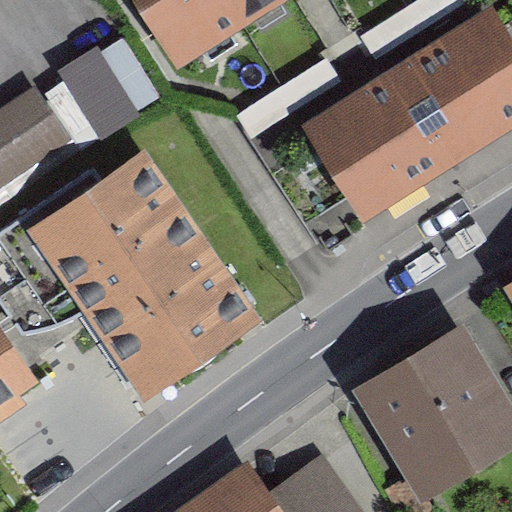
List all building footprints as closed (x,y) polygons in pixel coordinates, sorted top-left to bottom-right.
[(147,0),(188,61),(282,0),(147,0)] [(511,46),(481,0),(472,0),(296,114),(361,213),(511,115),(511,46)] [(84,72),(118,122),(160,95),(119,34),(78,62),(84,72)] [(84,72),(47,96),(81,146),(118,122),(84,72)] [(38,82),(0,107),(0,199),(81,146),(47,96),(38,82)] [(146,162),(24,241),(129,403),(251,324),(146,162)] [(511,406),(464,329),(354,396),(421,504),(511,448),(511,406)] [(0,347),(0,407),(20,395),(28,390),(0,347)] [(360,511),(321,457),(269,495),(281,511),(360,511)] [(249,467),(186,511),(281,511),(269,495),(249,467)]
